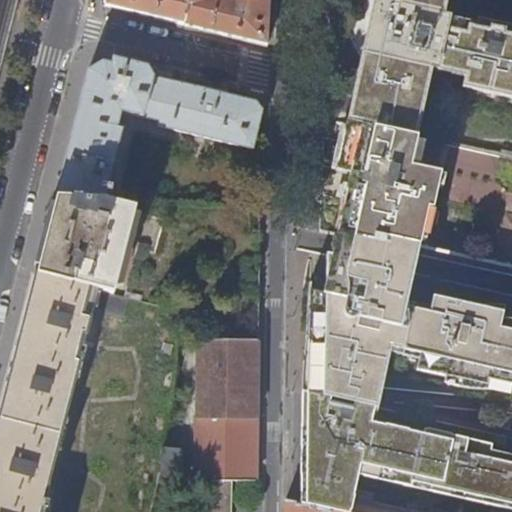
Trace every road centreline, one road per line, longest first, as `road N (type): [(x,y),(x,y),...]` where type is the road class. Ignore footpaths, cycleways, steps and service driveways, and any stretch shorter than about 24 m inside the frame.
road 1 (residential): [(281,74),(272,511)]
road 2 (primary): [(0,248),(57,22)]
road 3 (residential): [(57,22),(281,74)]
